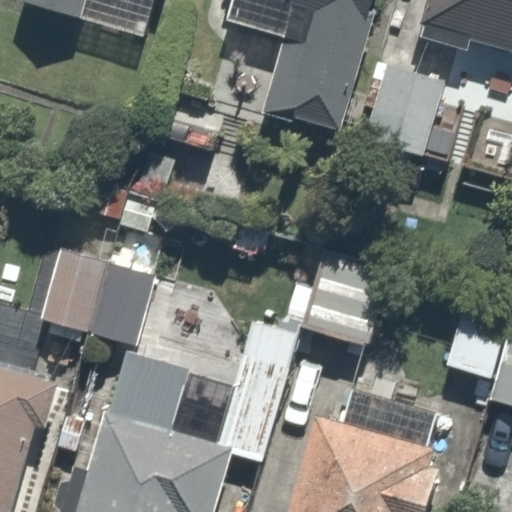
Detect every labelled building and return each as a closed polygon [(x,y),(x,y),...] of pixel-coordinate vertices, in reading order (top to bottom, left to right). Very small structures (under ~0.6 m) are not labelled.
[(27,0),(149,39),(161,0),(27,0)] [(197,0),(194,10),(289,41),(270,99),(315,114),(352,0),(197,0)] [(511,0),(401,0),(392,37),(447,52),(451,34),(511,49),(511,0)] [(441,73),(386,58),(365,138),(420,152),(441,73)] [(511,81),(500,126),(511,129),(511,81)] [(44,240),(22,315),(111,342),(131,348),(153,272),(44,240)] [(381,274),(311,249),(286,319),(356,344),(381,274)] [(511,311),(452,292),(431,357),(478,372),(471,395),(511,407),(511,311)] [(147,355),(127,349),(78,511),(224,511),(240,461),(265,469),(305,333),(260,320),(241,383),(147,355)] [(0,511),(23,511),(60,387),(0,370),(0,511)] [(268,511),(402,511),(431,402),(344,379),(334,418),(296,408),(268,511)] [(511,511),(511,498),(497,494),(491,511),(511,511)]
